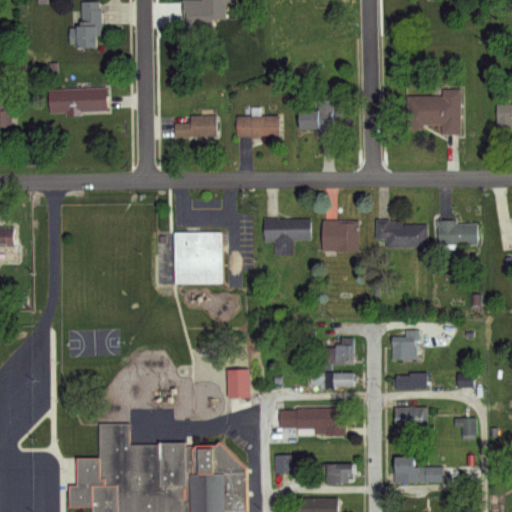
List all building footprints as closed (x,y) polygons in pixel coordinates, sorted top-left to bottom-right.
[(82,0),(101,0),(102,24),(96,25),(96,46),(76,46),(76,43),(70,43),(69,25),(80,24),(79,19),(83,19),(82,0)] [(234,0),(234,16),(212,16),(212,30),(183,29),(183,0),(234,0)] [(51,87),(109,86),(109,110),(52,111),(51,87)] [(443,88),(462,88),(463,135),(442,135),(442,124),(425,124),(426,127),(409,128),(409,95),(443,95),(443,88)] [(0,92),(15,92),(16,125),(0,125),(0,92)] [(318,98),(334,98),(334,110),(342,110),(342,118),(334,118),(334,130),(320,131),(320,127),(300,127),(299,109),(318,109),(318,98)] [(498,103),(511,103),(511,131),(497,131),(498,103)] [(191,113),(217,113),(217,136),(175,137),(175,122),(191,122),(191,113)] [(237,114),(278,114),(278,135),(237,135),(237,114)] [(265,218),(311,217),(311,238),(292,239),(293,253),(274,254),(274,240),(265,240),(265,218)] [(438,218),(457,219),(457,222),(476,222),(476,243),(437,242),(438,218)] [(377,219),(402,219),(402,223),(428,223),(428,247),(386,247),(386,236),(378,236),(377,219)] [(323,220),(358,220),(358,251),(323,251),(323,220)] [(0,226),(14,226),(14,246),(0,246),(0,226)] [(175,234),(221,233),(222,285),(173,284),(175,234)] [(406,329),(420,328),(421,341),(416,342),(417,356),(392,358),(391,341),(407,340),(406,329)] [(339,337),(354,336),(354,364),(334,365),(333,344),(339,344),(339,337)] [(228,369),(249,368),(250,394),(230,395),(228,369)] [(333,372),(354,372),(354,385),(333,386),(333,372)] [(410,372),(427,372),(427,387),(395,387),(395,376),(410,376),(410,372)] [(471,372),(457,372),(457,386),(471,386),(471,372)] [(396,407),(429,407),(429,429),(396,429),(396,407)] [(280,410),(345,408),(346,435),(314,435),(314,427),(281,428),(280,410)] [(455,418),(476,417),(477,435),(462,435),(461,425),(456,425),(455,418)] [(98,425),(128,425),(129,446),(183,444),(183,448),(215,446),(216,443),(245,468),(246,511),(92,511),(92,510),(69,509),(69,487),(77,487),(77,460),(99,460),(98,425)] [(275,454),(302,455),(302,473),(275,472),(275,454)] [(395,456),(415,456),(415,465),(442,465),(443,481),(395,481),(395,456)] [(320,460),(354,460),(354,475),(348,474),(348,484),(326,484),(326,477),(320,477),(320,460)] [(300,511),(300,497),(338,497),(338,511),(300,511)]
